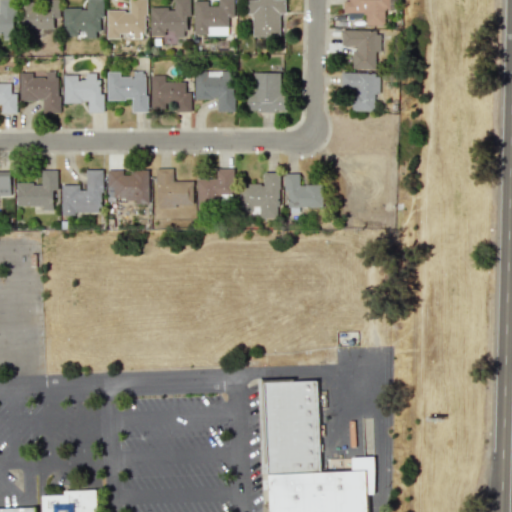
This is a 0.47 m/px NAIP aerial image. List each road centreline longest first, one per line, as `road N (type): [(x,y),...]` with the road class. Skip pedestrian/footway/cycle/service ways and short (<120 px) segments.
road 1 (primary): [(511,19),(499,511)]
road 2 (residential): [(0,139),(304,136),(313,118),(314,0)]
